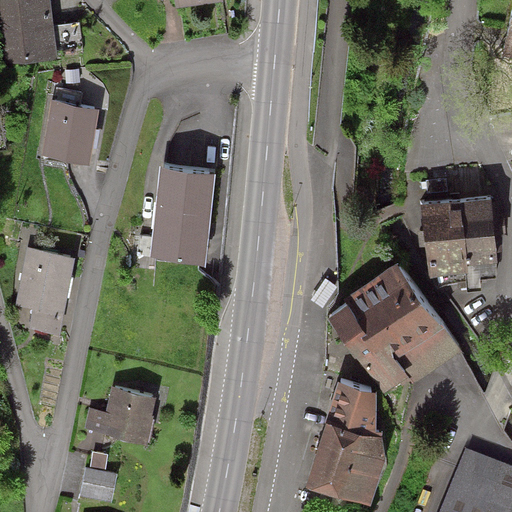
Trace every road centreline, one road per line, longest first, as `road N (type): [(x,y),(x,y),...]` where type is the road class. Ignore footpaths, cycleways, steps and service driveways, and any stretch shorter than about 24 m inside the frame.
road 1 (residential): [(44,472),(121,187),(170,65),(276,61)]
road 2 (primary): [(276,61),(247,346),(219,511)]
road 3 (residential): [(511,192),(468,89),(463,0)]
road 4 (residential): [(44,472),(0,342)]
